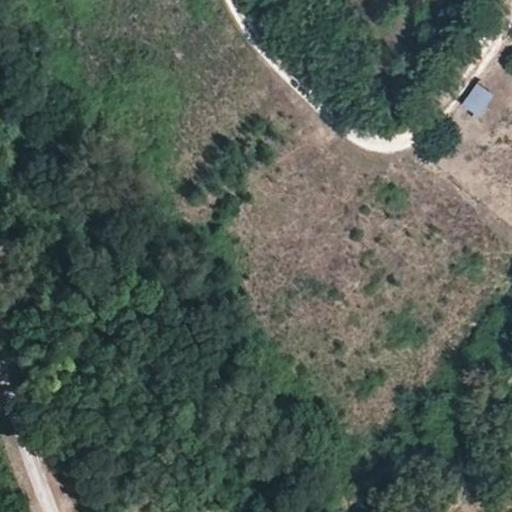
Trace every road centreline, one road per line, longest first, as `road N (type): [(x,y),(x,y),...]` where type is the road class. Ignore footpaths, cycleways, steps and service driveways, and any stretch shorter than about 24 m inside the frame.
road 1 (residential): [(233,0),(254,37),(351,131),(381,143),(418,135),(511,14)]
road 2 (track): [(0,334),(34,472),(52,511)]
